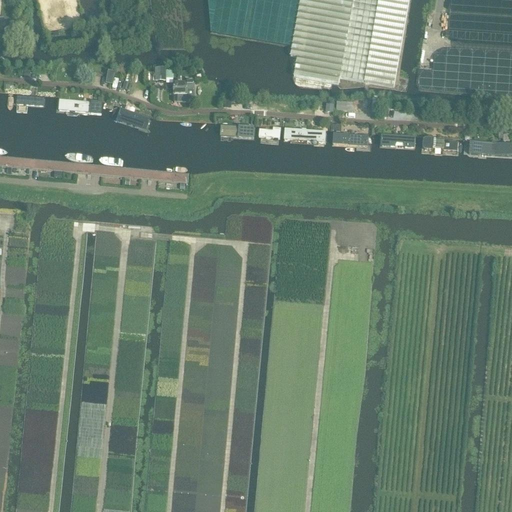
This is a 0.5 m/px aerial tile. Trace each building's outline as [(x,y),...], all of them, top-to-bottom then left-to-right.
[(300,0),(291,57),(297,58),(294,77),(339,85),(340,79),(364,83),(394,89),(409,0),(300,0)] [(155,70),(155,78),(155,82),(165,82),(165,70),(155,70)] [(187,85),(174,85),(174,96),(174,103),(178,103),(178,104),(194,104),(194,85),(193,85),(193,82),(187,82),(187,85)] [(45,107),(45,96),(14,96),(14,105),(45,107)] [(101,115),(101,102),(66,99),(65,113),(101,115)] [(146,129),(149,117),(115,105),(110,118),(146,129)] [(337,105),(336,112),(346,113),(347,105),(337,105)] [(377,110),(377,115),(382,116),(382,119),(388,119),(388,111),(377,110)] [(255,125),(220,124),(220,136),(255,137),(255,125)] [(280,139),(281,128),(260,126),(260,138),(280,139)] [(324,143),(325,132),(285,129),(283,140),(324,143)] [(369,145),(370,134),(333,132),(332,144),(369,145)] [(415,148),(415,135),(381,134),(381,147),(415,148)] [(457,150),(457,137),(422,136),(422,148),(457,150)] [(511,144),(501,143),(468,141),(468,150),(511,153),(511,144)]
